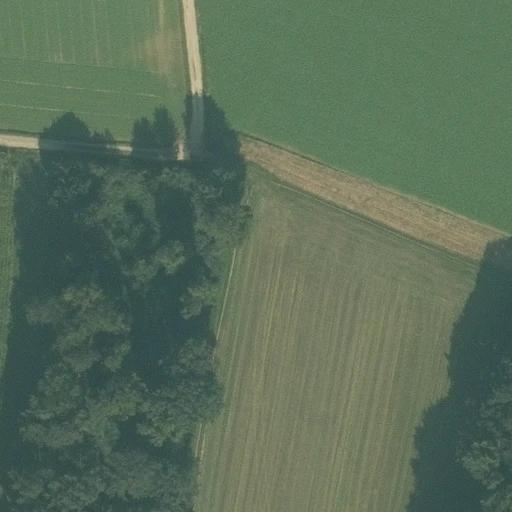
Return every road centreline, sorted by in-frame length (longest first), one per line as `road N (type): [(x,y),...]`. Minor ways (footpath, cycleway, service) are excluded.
road 1 (track): [(197,159),(248,169),(511,285)]
road 2 (track): [(0,139),(197,159)]
road 3 (track): [(183,0),(197,159)]
